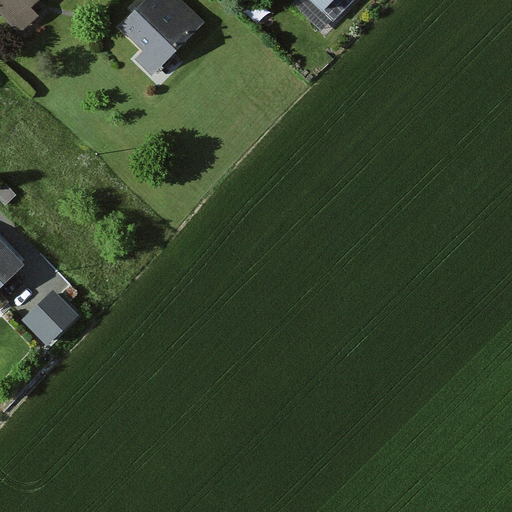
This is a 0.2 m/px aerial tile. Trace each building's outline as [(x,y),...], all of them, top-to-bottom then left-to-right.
[(34,0),(0,0),(0,20),(14,36),(36,16),(27,6),(34,0)] [(200,24),(175,0),(141,0),(112,29),(136,53),(130,59),(148,77),(200,24)] [(334,0),(293,0),(288,6),(312,29),(335,5),(332,2),(334,0)] [(259,15),(251,7),(242,16),(250,24),(259,15)] [(0,286),(19,269),(0,249),(0,286)] [(53,284),(22,314),(47,340),(78,310),(53,284)]
